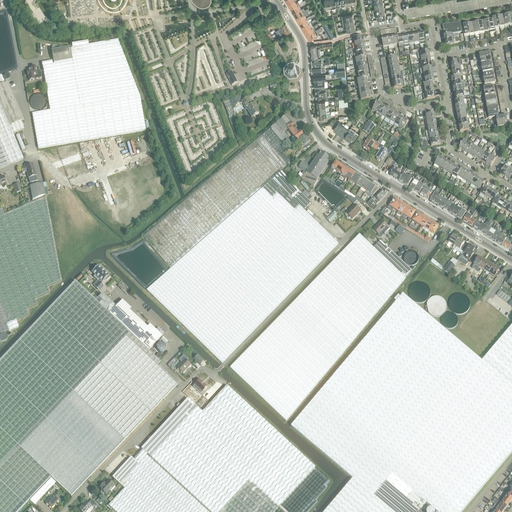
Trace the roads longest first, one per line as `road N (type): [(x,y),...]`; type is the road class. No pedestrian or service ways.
road 1 (unclassified): [(213,374),(396,188)]
road 2 (tertiary): [(276,0),(304,45),(306,103),(322,141),(396,188)]
road 3 (unclassified): [(61,511),(196,372),(213,374)]
road 4 (unclassified): [(0,172),(34,158),(6,0)]
road 5 (tertiary): [(396,188),(511,260)]
road 6 (residential): [(447,103),(412,109),(382,92),(367,30)]
